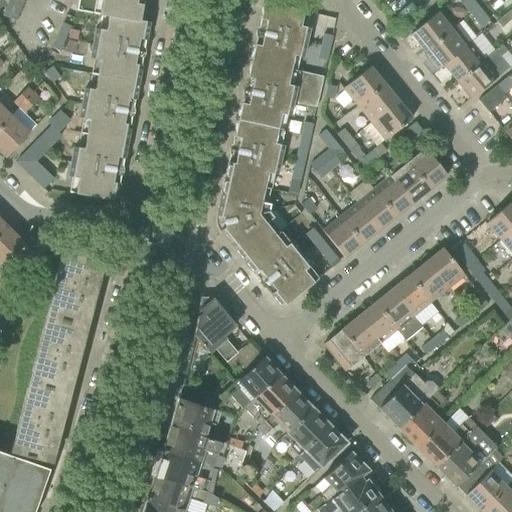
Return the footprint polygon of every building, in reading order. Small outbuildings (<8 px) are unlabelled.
[(9,0),(3,15),(15,21),(24,0),(9,0)] [(78,0),(76,11),(107,17),(107,15),(139,21),(142,0),(78,0)] [(473,0),(458,0),(470,15),(479,8),(473,0)] [(303,11),(271,4),(263,2),(250,61),(290,70),(293,56),(302,58),(309,29),(300,27),(303,11)] [(489,20),(479,8),(470,15),(481,27),(489,20)] [(454,28),(440,10),(410,35),(424,52),(454,28)] [(96,75),(137,82),(148,22),(139,21),(107,15),(107,17),(104,31),(95,29),(90,59),(99,60),(96,75)] [(62,23),(57,35),(65,39),(70,27),(62,23)] [(462,23),(455,28),(454,28),(424,52),(438,69),(443,65),(470,44),(468,42),(474,38),(462,23)] [(69,30),(67,38),(77,40),(79,32),(69,30)] [(321,46),(329,48),(332,36),(323,34),(321,46)] [(65,39),(57,35),(52,48),(60,51),(65,39)] [(483,61),(470,44),(443,65),(457,82),(483,61)] [(329,51),(329,48),(321,46),(318,59),(327,61),(329,51)] [(316,108),(323,77),(290,70),(250,61),(237,120),(277,129),(280,115),(289,117),(292,103),(316,108)] [(457,82),(470,99),(497,78),(483,61),(457,82)] [(61,78),(53,67),(45,72),(53,83),(61,78)] [(384,84),(370,67),(342,89),(356,106),(384,84)] [(126,142),(137,82),(96,75),(94,90),(84,88),(79,118),(88,120),(85,134),(126,142)] [(496,86),(503,95),(511,87),(511,80),(508,76),(496,86)] [(356,106),(370,124),(398,101),(384,84),(356,106)] [(334,99),(336,87),(327,85),(324,97),(334,99)] [(506,99),(503,95),(496,86),(479,101),(488,113),(506,99)] [(27,87),(20,95),(32,106),(39,99),(27,87)] [(32,106),(20,95),(13,102),(25,113),(32,106)] [(384,141),(412,119),(398,101),(370,124),(384,141)] [(0,127),(9,117),(0,108),(0,127)] [(511,109),(496,122),(502,129),(502,130),(511,142),(511,109)] [(51,127),(15,162),(44,190),(54,179),(37,162),(62,136),(59,133),(70,121),(60,111),(48,123),(51,127)] [(0,152),(6,158),(28,135),(9,117),(0,127),(0,152)] [(274,144),(277,129),(237,120),(224,179),(264,188),(267,174),(277,176),(283,146),(274,144)] [(301,134),(310,136),(312,124),(304,122),(301,134)] [(423,132),(415,122),(408,128),(416,138),(423,132)] [(336,134),(344,145),(351,139),(343,129),(336,134)] [(309,165),(315,172),(325,164),(335,156),(342,150),(325,130),(318,136),(329,149),(309,165)] [(75,194),(115,202),(126,142),(85,134),(83,149),(73,147),(68,177),(78,179),(75,194)] [(295,163),(303,165),(310,136),(301,134),(295,163)] [(351,154),(359,148),(351,139),(344,145),(351,154)] [(380,143),(370,151),(376,159),(386,151),(380,143)] [(446,176),(425,149),(407,162),(429,189),(446,176)] [(370,151),(364,156),(364,157),(360,159),(366,167),(376,159),(370,151)] [(330,170),(340,162),(335,156),(325,164),(330,170)] [(407,162),(390,176),(412,203),(429,189),(407,162)] [(297,195),(303,165),(295,163),(288,193),(297,195)] [(325,164),(315,172),(320,178),(330,170),(325,164)] [(390,176),(373,190),(395,217),(412,203),(390,176)] [(261,203),(264,188),(224,179),(216,216),(219,231),(252,272),(284,247),(265,224),(273,218),(268,212),(269,204),(261,203)] [(373,190),(356,203),(378,231),(395,217),(373,190)] [(316,209),(308,199),(300,205),(309,215),(316,209)] [(511,201),(511,202),(485,224),(500,240),(511,229),(511,201)] [(356,203),(339,217),(361,244),(378,231),(356,203)] [(322,231),(344,258),(361,244),(339,217),(322,231)] [(0,269),(25,245),(12,232),(11,234),(6,228),(7,227),(7,226),(0,233),(0,269)] [(313,244),(320,238),(312,228),(306,234),(313,244)] [(511,229),(500,240),(511,254),(511,229)] [(339,262),(320,238),(313,244),(332,267),(339,262)] [(281,308),(318,279),(308,266),(310,264),(291,241),(284,247),(252,272),(281,308)] [(466,269),(476,260),(469,251),(460,241),(451,249),(459,259),(466,269)] [(464,276),(446,253),(442,248),(425,262),(447,289),(464,276)] [(77,253),(63,250),(45,318),(86,328),(103,260),(86,256),(86,254),(77,252),(77,253)] [(484,270),(476,260),(466,269),(480,286),(487,280),(481,273),(484,270)] [(430,303),(447,289),(425,262),(408,276),(430,303)] [(413,317),(430,303),(408,276),(391,290),(413,317)] [(494,303),(500,297),(487,280),(480,286),(494,303)] [(413,317),(391,290),(374,303),(404,340),(405,341),(422,328),(413,317)] [(508,307),(500,297),(494,303),(501,312),(508,307)] [(248,342),(236,353),(222,337),(235,326),(213,299),(201,299),(199,310),(201,313),(197,317),(193,335),(207,353),(214,348),(225,362),(232,356),(246,372),(263,357),(248,342)] [(379,344),(380,343),(387,353),(403,340),(404,340),(374,303),(357,317),(379,344)] [(464,312),(469,319),(480,310),(475,304),(464,312)] [(469,319),(464,312),(453,321),(459,328),(469,319)] [(511,316),(499,329),(511,342),(511,316)] [(340,330),(362,357),(379,344),(357,317),(340,330)] [(86,328),(45,318),(27,385),(69,395),(86,328)] [(323,344),(345,371),(362,357),(340,330),(323,344)] [(430,339),(436,346),(447,337),(441,330),(430,339)] [(425,355),(436,346),(430,339),(420,348),(425,355)] [(404,354),(394,363),(400,369),(404,366),(411,360),(404,354)] [(279,375),(263,358),(263,357),(246,372),(247,373),(234,385),(237,389),(229,396),(241,409),(243,408),(252,399),(252,398),(279,375)] [(394,363),(384,373),(390,379),(400,369),(394,363)] [(390,379),(370,400),(397,428),(435,391),(438,389),(431,381),(425,382),(422,384),(412,374),(404,366),(400,369),(390,379)] [(365,384),(371,390),(381,380),(375,374),(365,384)] [(258,424),(294,391),(279,375),(252,398),(252,399),(243,408),(258,424)] [(24,456),(51,463),(69,395),(27,385),(10,450),(25,454),(24,456)] [(278,424),(278,425),(286,432),(311,409),(301,399),(294,391),(258,424),(267,433),(278,424)] [(417,447),(441,423),(431,413),(444,400),(435,391),(397,428),(417,447)] [(220,411),(178,398),(169,427),(205,437),(205,436),(209,422),(216,424),(220,411)] [(286,432),(295,442),(284,452),(292,459),(327,425),(311,409),(286,432)] [(457,409),(442,425),(441,423),(417,447),(436,467),(476,427),(457,409)] [(489,414),(476,427),(436,467),(464,496),(489,471),(488,470),(497,462),(501,458),(494,450),(496,448),(481,433),(494,419),(489,414)] [(296,463),(300,459),(305,464),(311,458),(321,468),(345,443),(327,425),(292,459),(296,463)] [(205,437),(169,427),(162,451),(201,464),(200,465),(212,468),(217,455),(223,456),(223,454),(226,443),(205,436),(205,437)] [(362,461),(352,450),(325,477),(333,486),(319,496),(324,503),(360,477),(368,471),(360,463),(362,461)] [(154,475),(205,492),(209,482),(197,478),(200,465),(201,464),(162,451),(154,475)] [(0,511),(32,511),(47,469),(0,452),(0,511)] [(488,470),(489,471),(464,496),(480,511),(505,487),(511,479),(511,476),(497,462),(488,470)] [(202,504),(205,492),(154,475),(146,499),(183,511),(187,499),(202,504)] [(367,481),(364,483),(360,477),(324,503),(325,504),(313,511),(354,511),(377,495),(367,481)] [(511,493),(505,487),(480,511),(511,511),(511,493)] [(389,511),(377,495),(354,511),(389,511)] [(324,504),(318,496),(314,499),(321,506),(324,504)] [(182,511),(183,511),(146,499),(141,511),(182,511)]
